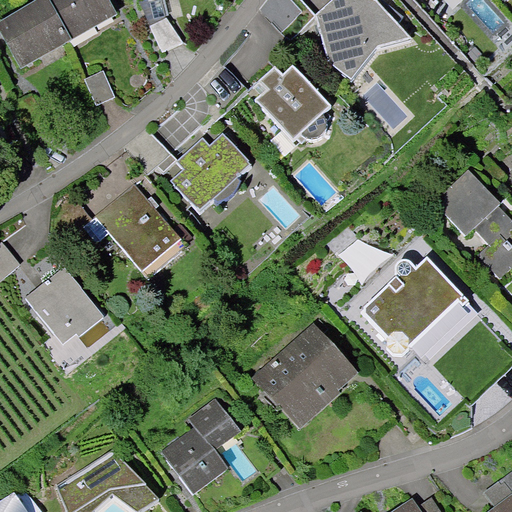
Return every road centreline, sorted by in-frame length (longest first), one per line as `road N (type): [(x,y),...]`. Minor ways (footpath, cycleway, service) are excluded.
road 1 (residential): [(253,0),(198,69),(107,149),(0,217)]
road 2 (residential): [(511,412),(490,433),(269,511)]
